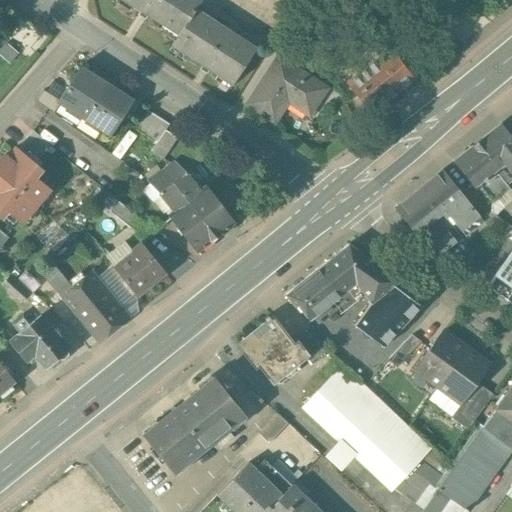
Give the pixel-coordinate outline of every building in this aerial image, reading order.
[(201,0),(123,0),(178,35),(196,8),(196,9),(201,0)] [(196,9),(196,8),(178,35),(171,45),(232,85),(256,48),(196,9)] [(9,40),(0,48),(0,51),(10,62),(20,52),(9,40)] [(392,50),(350,83),(373,113),(415,80),(392,50)] [(279,57),(248,104),(275,121),(289,100),(309,113),(326,88),(279,57)] [(80,68),(58,102),(84,119),(106,85),(80,68)] [(131,101),(106,85),(84,119),(110,135),(131,101)] [(159,118),(147,111),(136,129),(147,136),(159,118)] [(169,125),(159,118),(147,136),(157,143),(166,131),(169,125)] [(511,156),(511,136),(500,123),(477,141),(498,168),(504,163),(511,156)] [(50,145),(33,131),(18,149),(34,163),(50,145)] [(157,143),(151,153),(162,160),(176,138),(166,131),(157,143)] [(498,168),(477,141),(453,160),(474,187),(478,184),(495,170),(498,168)] [(17,148),(7,159),(3,156),(0,159),(0,217),(6,210),(21,222),(49,188),(34,176),(40,168),(34,163),(18,149),(17,148)] [(207,186),(201,191),(187,174),(174,161),(162,171),(167,175),(217,239),(236,224),(207,186)] [(442,170),(398,205),(397,210),(416,234),(419,231),(430,245),(448,231),(437,217),(443,213),(446,217),(449,214),(457,224),(475,211),(442,170)] [(495,170),(478,184),(490,200),(508,187),(495,170)] [(217,239),(167,175),(162,171),(147,182),(161,195),(174,212),(169,216),(198,254),(217,239)] [(511,191),(508,187),(490,200),(491,212),(496,216),(504,207),(511,198),(511,191)] [(156,232),(127,208),(119,219),(145,240),(156,232)] [(496,216),(491,212),(484,221),(501,234),(508,225),(496,216)] [(70,238),(53,220),(36,237),(53,254),(70,238)] [(0,247),(9,238),(0,230),(0,247)] [(448,231),(430,245),(433,248),(436,246),(441,253),(456,241),(448,231)] [(164,274),(140,244),(133,249),(134,251),(114,266),(137,295),(164,274)] [(422,297),(349,244),(316,270),(316,271),(286,295),(298,308),(300,306),(311,320),(339,297),(345,304),(362,291),(372,304),(368,306),(384,326),(422,297)] [(511,250),(488,285),(511,301),(511,250)] [(86,276),(84,273),(70,285),(50,261),(39,270),(99,342),(130,317),(92,271),(86,276)] [(28,295),(8,277),(1,285),(21,303),(28,295)] [(422,297),(384,326),(400,346),(412,334),(437,308),(422,297)] [(42,315),(32,323),(24,313),(11,323),(19,333),(10,341),(26,361),(33,355),(44,369),(47,366),(55,367),(66,357),(68,349),(69,348),(42,315)] [(291,345),(267,315),(264,318),(267,321),(244,339),(243,337),(241,338),(278,384),(280,383),(277,380),(305,358),(293,343),(291,345)] [(328,351),(306,330),(305,331),(306,333),(293,343),(305,358),(310,365),(312,364),(311,363),(326,351),(326,352),(328,351)] [(443,331),(415,369),(438,386),(466,348),(443,331)] [(400,346),(388,359),(397,367),(421,342),(412,334),(400,346)] [(466,348),(438,386),(461,403),(489,365),(466,348)] [(14,381),(0,363),(0,393),(2,397),(12,389),(9,385),(14,381)] [(431,447),(366,386),(342,365),(332,376),(420,459),(431,447)] [(482,427),(479,424),(443,475),(419,459),(420,459),(332,376),(304,406),(392,489),(394,487),(428,511),(466,511),(511,450),(482,427)] [(215,378),(145,436),(176,473),(246,416),(215,378)] [(511,385),(482,427),(511,450),(511,385)] [(482,386),(462,413),(473,422),(493,394),(482,386)] [(278,413),(258,433),(268,443),(288,423),(278,413)] [(292,485),(267,461),(258,469),(283,493),(292,485)] [(251,462),(219,495),(236,511),(265,511),(283,493),(258,469),(251,462)] [(321,511),(292,484),(292,485),(283,493),(265,511),(321,511)]
